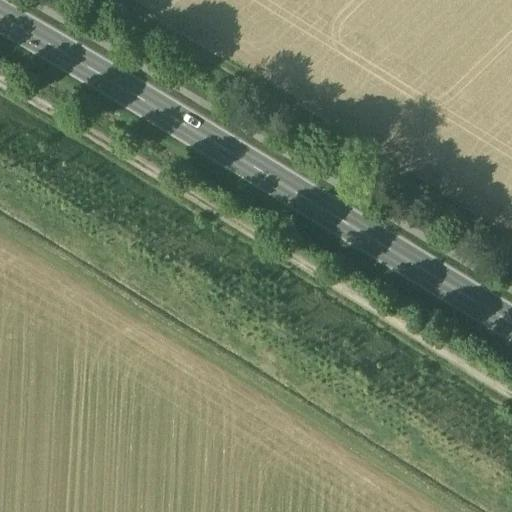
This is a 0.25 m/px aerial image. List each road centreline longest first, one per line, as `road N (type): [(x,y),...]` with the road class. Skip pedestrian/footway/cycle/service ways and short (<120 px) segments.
road 1 (track): [(511,400),(0,87)]
road 2 (secondary): [(511,319),(0,14)]
road 3 (track): [(109,0),(511,239)]
